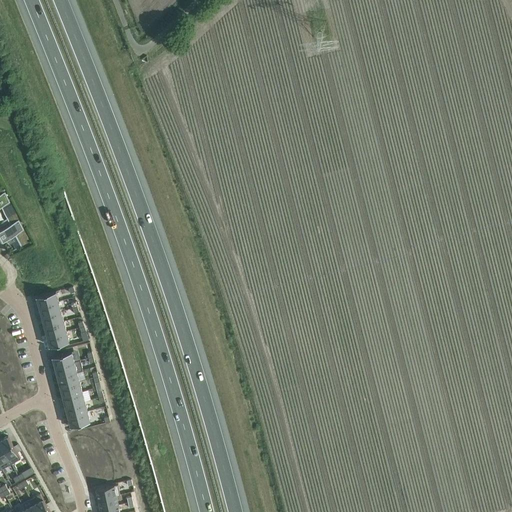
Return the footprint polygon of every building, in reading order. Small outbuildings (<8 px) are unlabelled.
[(0,207),(1,207),(7,219),(16,214),(2,187),(0,187),(0,207)] [(10,224),(1,229),(6,239),(15,234),(21,246),(29,241),(16,214),(7,219),(10,224)] [(56,290),(37,296),(39,306),(59,301),(56,290)] [(59,301),(39,306),(42,316),(61,311),(59,301)] [(61,311),(42,316),(45,326),(64,321),(61,311)] [(64,321),(45,326),(48,336),(67,331),(64,321)] [(67,331),(48,336),(50,346),(70,341),(67,331)] [(72,351),(53,356),(55,366),(81,359),(80,359),(75,360),(72,351)] [(81,359),(55,366),(58,376),(83,369),(81,359)] [(83,369),(58,376),(61,386),(80,381),(77,371),(83,369)] [(80,381),(61,386),(63,396),(82,391),(80,381)] [(82,391),(63,396),(66,405),(85,400),(82,391)] [(85,400),(66,405),(68,415),(88,410),(85,400)] [(88,410),(68,415),(71,426),(90,421),(88,410)] [(8,435),(0,439),(0,442),(11,463),(21,458),(8,435)] [(0,442),(0,463),(2,468),(11,463),(0,442)] [(118,483),(96,488),(98,498),(116,495),(120,494),(118,483)] [(50,511),(40,493),(31,498),(38,511),(50,511)] [(116,495),(98,498),(100,508),(119,504),(116,495)] [(38,511),(31,498),(22,503),(25,508),(26,511),(38,511)]
